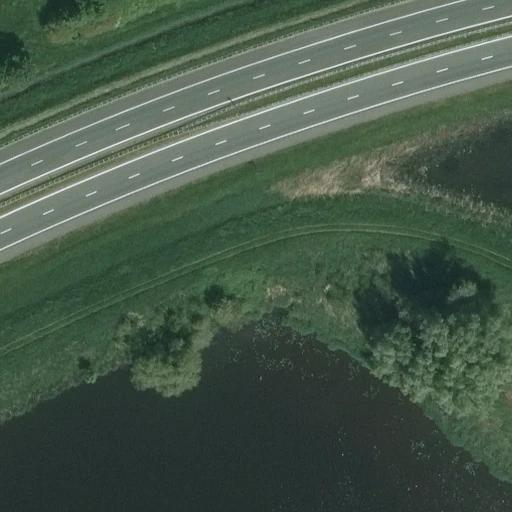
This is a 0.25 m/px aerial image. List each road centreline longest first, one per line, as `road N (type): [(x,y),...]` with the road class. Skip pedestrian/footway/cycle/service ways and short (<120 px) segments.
road 1 (motorway): [(0,235),(155,167),(511,50)]
road 2 (motorway): [(511,1),(347,45),(131,123),(0,181)]
